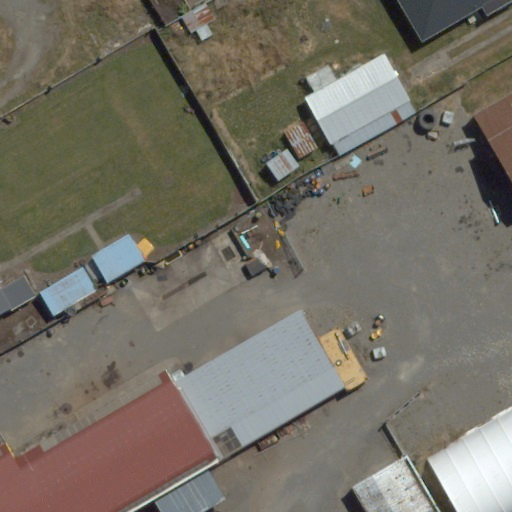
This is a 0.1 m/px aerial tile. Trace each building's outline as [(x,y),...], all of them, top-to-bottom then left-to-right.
[(390,0),(418,45),(491,0),(390,0)] [(303,81),(309,91),(294,100),(330,160),(421,106),(385,45),(333,76),(327,66),(303,81)] [(511,94),(470,119),(511,191),(511,94)] [(126,229),(91,253),(112,283),(147,259),(126,229)] [(104,293),(83,256),(33,285),(55,322),(104,293)] [(0,472),(0,511),(160,511),(314,422),(265,340),(11,490),(0,472)] [(345,486),(360,511),(446,511),(409,448),(345,486)]
